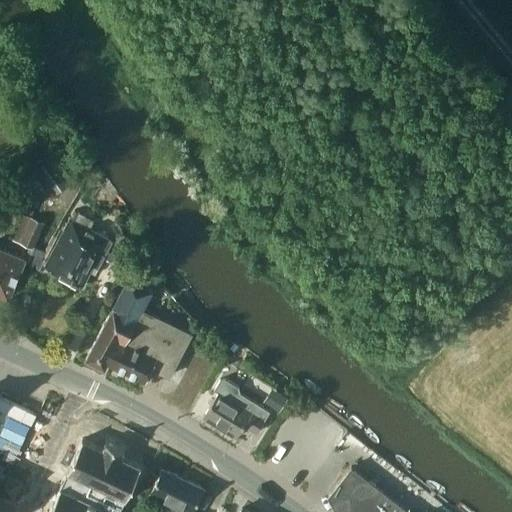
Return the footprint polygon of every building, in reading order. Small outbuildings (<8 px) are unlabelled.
[(40,138),(0,84),(0,157),(5,164),(40,138)] [(40,110),(31,119),(42,131),(51,122),(40,110)] [(33,168),(52,194),(80,173),(61,147),(33,168)] [(43,222),(31,216),(23,213),(12,237),(33,246),(43,222)] [(98,267),(112,240),(69,218),(44,266),(65,277),(63,280),(76,286),(77,283),(81,285),(93,264),(98,267)] [(0,292),(7,296),(24,258),(0,247),(0,292)] [(169,375),(191,332),(142,308),(151,290),(146,287),(148,283),(130,273),(86,358),(104,367),(107,361),(146,380),(152,367),(169,375)] [(236,437),(244,424),(256,432),(270,410),(240,391),(239,386),(225,377),(219,378),(213,388),(218,391),(202,416),(236,437)] [(277,390),(269,403),(279,410),(287,396),(277,390)] [(119,511),(141,465),(121,456),(125,448),(106,439),(102,447),(82,438),(47,511),(119,511)] [(3,465),(0,463),(0,511),(9,511),(17,498),(14,496),(21,480),(1,471),(3,465)] [(191,511),(192,511),(204,487),(162,466),(147,498),(177,511),(191,511)] [(410,511),(350,466),(327,495),(336,511),(433,511),(429,511),(410,511)]
